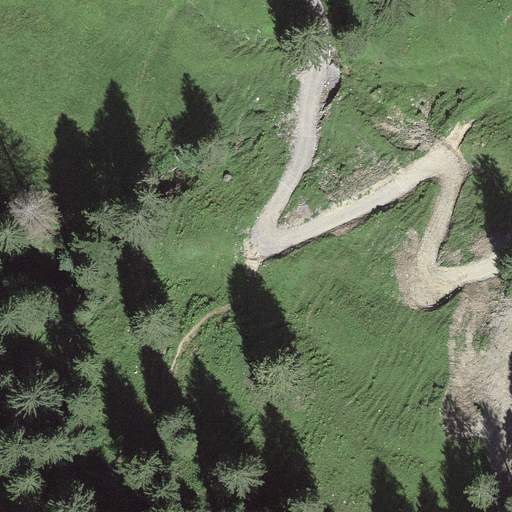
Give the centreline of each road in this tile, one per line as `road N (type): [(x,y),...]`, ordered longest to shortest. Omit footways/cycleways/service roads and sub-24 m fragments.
road 1 (track): [(497,511),(504,430),(458,434),(447,425),(484,283),(473,274),(440,279),(427,264),(448,168),(421,171),(293,237),(270,231),(305,140),(306,89),(324,31),(315,0)]
road 2 (track): [(7,511),(41,464),(111,489),(118,484),(131,433),(171,388),(195,331),(240,299),(270,231)]
